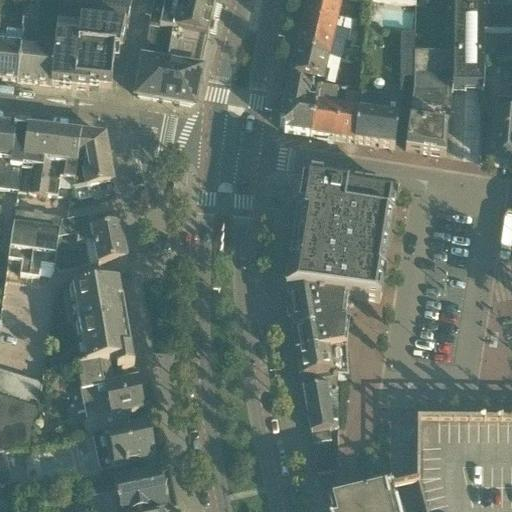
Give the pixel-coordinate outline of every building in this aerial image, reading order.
[(89,92),(89,84),(98,85),(97,88),(110,90),(115,51),(121,52),(127,27),(126,27),(131,3),(107,0),(59,0),(57,22),(79,24),(78,38),(56,35),(54,52),(50,87),(89,92)] [(183,37),(207,41),(214,5),(191,0),(154,0),(150,26),(148,30),(148,31),(172,35),(183,37)] [(307,0),(302,22),(335,29),(337,19),(341,0),(307,0)] [(343,0),(370,6),(371,3),(413,8),(414,0),(343,0)] [(511,0),(452,0),(451,93),(452,93),(452,89),(482,90),(482,95),(483,62),(484,37),(511,37),(511,0)] [(17,84),(50,87),(54,52),(31,49),(31,23),(33,9),(23,8),(22,22),(21,34),(22,34),(17,84)] [(328,59),(333,39),(335,29),(302,22),(296,51),(328,59)] [(349,22),(347,32),(360,35),(360,25),(349,22)] [(148,31),(143,64),(137,99),(159,103),(160,103),(172,35),(148,31)] [(0,82),(17,84),(22,34),(21,34),(6,32),(6,37),(0,36),(0,82)] [(347,32),(345,42),(348,42),(348,43),(360,46),(360,35),(347,32)] [(172,35),(160,103),(162,104),(162,102),(174,104),(173,106),(176,106),(177,106),(189,108),(193,105),(207,41),(183,37),(172,35)] [(511,37),(484,37),(483,62),(511,61),(511,37)] [(322,83),(328,59),(296,51),(290,76),(322,83)] [(414,89),(405,153),(410,153),(411,149),(420,150),(419,155),(445,159),(446,123),(450,123),(450,93),(449,93),(450,54),(415,53),(414,89)] [(401,56),(401,76),(414,76),(414,56),(401,56)] [(310,139),(317,92),(288,84),(285,99),(279,128),(284,135),(310,139)] [(317,92),(310,139),(333,142),(338,111),(334,110),(337,89),(326,87),(325,93),(317,92)] [(338,111),(333,142),(354,145),(361,98),(346,96),(346,90),(337,89),(334,110),(338,111)] [(354,145),(394,151),(402,100),(362,95),(361,98),(354,145)] [(511,102),(496,101),(490,167),(511,170),(511,102)] [(21,169),(26,129),(0,125),(0,193),(7,194),(7,193),(18,194),(21,169)] [(26,129),(21,169),(32,171),(31,186),(39,187),(40,187),(43,164),(44,165),(48,132),(26,129)] [(40,187),(39,187),(38,199),(47,200),(47,199),(58,200),(59,191),(71,193),(71,188),(73,188),(80,135),(48,132),(44,165),(43,164),(40,187)] [(104,138),(80,135),(73,188),(87,190),(113,184),(104,138)] [(354,300),(354,301),(379,304),(379,302),(382,286),(381,285),(390,223),(391,223),(396,196),(303,181),(288,277),(291,277),(291,276),(296,276),(293,291),(289,290),(289,289),(286,289),(286,291),(343,298),(354,300)] [(29,280),(37,222),(32,222),(33,217),(15,214),(8,264),(22,266),(21,279),(29,280)] [(61,221),(43,218),(42,223),(37,222),(29,280),(38,281),(40,269),(54,270),(61,221)] [(97,266),(126,261),(120,227),(91,232),(75,235),(77,245),(92,242),(97,266)] [(81,342),(86,368),(107,365),(115,363),(117,371),(133,368),(130,350),(125,351),(117,302),(122,301),(119,283),(73,291),(73,292),(78,291),(80,303),(75,304),(79,330),(84,329),(86,341),(81,342)] [(343,298),(286,291),(286,292),(287,303),(285,306),(286,310),(289,312),(292,332),(344,321),(346,307),(349,308),(349,309),(350,309),(350,308),(353,308),(354,301),(354,300),(343,298)] [(296,356),(346,348),(348,329),(352,327),(352,323),(349,320),(345,322),(344,322),(344,321),(292,332),(296,356)] [(346,348),(296,356),(301,380),(302,384),(337,378),(347,379),(346,348)] [(111,388),(107,365),(86,368),(79,369),(84,391),(80,392),(80,395),(87,424),(83,425),(86,438),(112,432),(131,428),(128,415),(143,411),(136,382),(111,388)] [(14,403),(17,378),(6,375),(2,400),(14,403)] [(25,407),(29,382),(17,378),(14,403),(25,407)] [(303,393),(306,409),(307,409),(307,413),(306,413),(307,414),(337,409),(337,378),(302,384),(304,392),(303,393)] [(25,407),(36,411),(42,386),(29,382),(25,407)] [(337,409),(307,414),(307,415),(308,415),(308,419),(307,419),(312,446),(317,446),(331,443),(330,431),(337,431),(337,409)] [(146,426),(108,435),(92,438),(100,474),(102,474),(128,468),(127,466),(154,460),(146,426)] [(511,511),(511,426),(417,426),(417,486),(326,508),(326,511),(511,511)] [(3,456),(0,456),(0,506),(24,499),(21,484),(11,486),(3,456)] [(337,457),(314,459),(317,476),(320,475),(338,474),(338,473),(337,473),(337,459),(338,459),(338,458),(337,458),(337,457)] [(147,511),(164,508),(160,491),(157,473),(113,483),(116,494),(89,500),(91,511),(147,511)]
